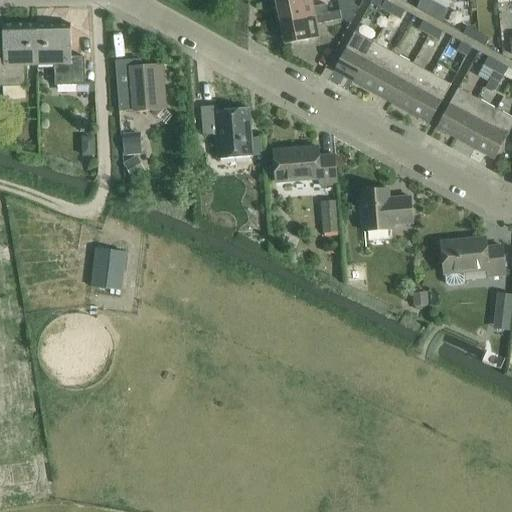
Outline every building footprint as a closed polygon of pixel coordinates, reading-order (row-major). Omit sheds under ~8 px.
[(288,0),(276,3),(280,24),(347,10),(345,1),(326,5),(312,8),(310,0),(288,0)] [(420,0),(417,8),(417,10),(426,15),(433,3),(427,0),(420,0)] [(380,9),(390,15),(394,7),(384,1),(380,9)] [(316,25),(341,20),(350,24),(359,7),(347,10),(280,24),(284,46),(319,38),(316,25)] [(394,7),(390,15),(400,20),(404,12),(394,7)] [(418,30),(428,35),(432,28),(422,22),(418,30)] [(25,68),(37,67),(36,26),(2,27),(2,48),(0,47),(0,88),(25,88),(25,68)] [(36,26),(37,67),(54,67),(54,87),(84,86),(83,58),(70,59),(70,26),(36,26)] [(467,27),(463,35),(473,41),(474,41),(478,33),(467,27)] [(432,28),(428,35),(438,41),(442,33),(432,28)] [(355,32),(333,72),(352,82),(374,43),(355,32)] [(478,33),(474,41),(473,41),(484,47),(489,39),(478,33)] [(374,43),(352,82),(371,93),(393,53),(374,43)] [(456,51),(466,57),(470,49),(461,43),(456,51)] [(393,53),(371,93),(390,103),(412,64),(393,53)] [(483,66),(493,72),(497,64),(487,58),(483,66)] [(118,113),(120,113),(132,112),(132,113),(150,112),(156,117),(162,111),(165,110),(162,67),(130,69),(129,61),(114,62),(118,113)] [(412,64),(390,103),(409,114),(431,74),(412,64)] [(497,64),(493,72),(502,77),(507,69),(497,64)] [(431,74),(409,114),(428,124),(450,85),(431,74)] [(490,78),(484,88),(490,92),(495,90),(499,83),(490,78)] [(458,90),(436,128),(455,139),(477,100),(458,90)] [(477,100),(455,139),(474,150),(496,111),(477,100)] [(216,108),(200,109),(202,137),(215,136),(217,161),(251,158),(250,139),(249,139),(248,127),(249,127),(247,110),(216,112),(216,108)] [(511,119),(496,111),(474,150),(494,161),(511,127),(511,119)] [(139,134),(122,135),(123,156),(140,155),(139,134)] [(95,137),(81,138),(82,156),(96,156),(95,137)] [(250,141),(251,158),(260,157),(259,140),(250,141)] [(317,148),(272,152),(275,184),(318,180),(319,187),(336,185),(333,157),(317,158),(317,148)] [(133,160),(123,166),(131,179),(141,173),(133,160)] [(390,225),(411,224),(409,198),(388,200),(387,190),(360,192),(364,232),(391,230),(390,225)] [(321,203),(323,234),(339,233),(337,202),(321,203)] [(260,218),(248,223),(255,238),(266,233),(260,218)] [(464,283),(463,274),(486,271),(487,278),(503,276),(500,248),(485,249),(484,240),(440,244),(443,275),(444,275),(445,284),(448,287),(461,286),(464,283)] [(91,288),(120,292),(125,255),(95,251),(91,288)] [(14,252),(2,254),(3,262),(15,261),(14,252)] [(425,303),(426,303),(425,292),(412,294),(413,305),(414,308),(425,307),(425,303)] [(511,295),(498,294),(495,329),(509,330),(511,304),(511,295)] [(30,372),(20,373),(22,381),(31,379),(30,372)] [(47,463),(37,465),(39,478),(49,476),(47,463)]
